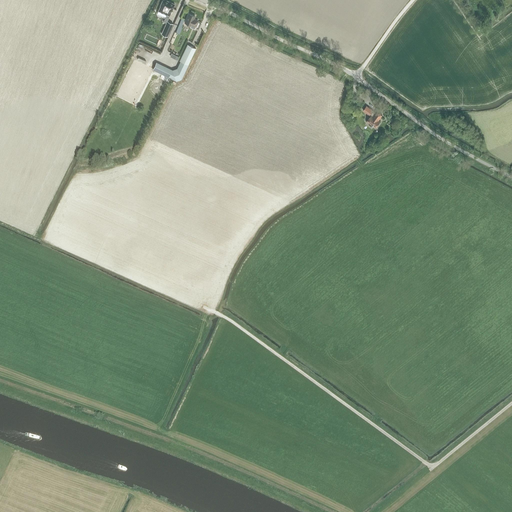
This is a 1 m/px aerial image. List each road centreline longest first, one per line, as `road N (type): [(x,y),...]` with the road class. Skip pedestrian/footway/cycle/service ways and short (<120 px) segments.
road 1 (track): [(511,402),(432,467),(205,307)]
road 2 (unclassified): [(200,0),(348,71),(429,131),(511,177)]
